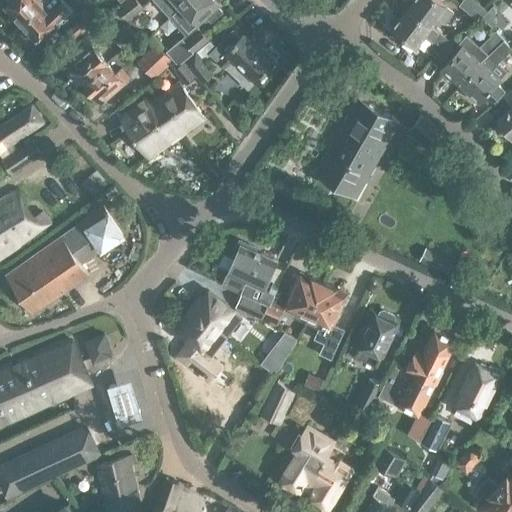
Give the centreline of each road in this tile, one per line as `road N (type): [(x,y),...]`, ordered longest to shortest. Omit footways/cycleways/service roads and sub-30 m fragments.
road 1 (residential): [(511,322),(287,213),(221,193)]
road 2 (residential): [(262,511),(212,480),(178,436),(137,290)]
road 3 (residential): [(511,213),(484,151),(331,43)]
road 4 (residential): [(0,63),(134,187),(191,228)]
road 5 (residential): [(221,193),(305,67),(331,43)]
road 6 (residential): [(0,342),(137,290)]
